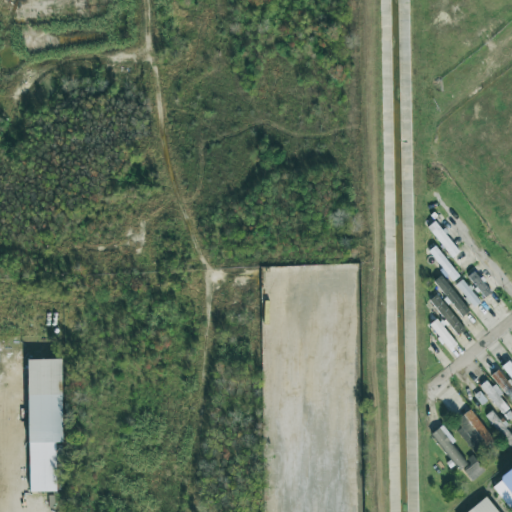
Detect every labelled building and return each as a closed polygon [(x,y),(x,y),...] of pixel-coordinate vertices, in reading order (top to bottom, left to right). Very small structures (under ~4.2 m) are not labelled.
[(459,252),(434,221),(426,227),(452,258),(459,252)] [(427,251),(451,282),(459,276),(435,245),(427,251)] [(467,276),(484,297),(491,292),(473,271),(467,276)] [(433,281),(462,317),(469,311),(440,275),(433,281)] [(479,303),(463,279),(455,284),(472,308),(479,303)] [(430,298),(455,336),(463,331),(439,293),(430,298)] [(449,350),(457,344),(436,319),(428,325),(449,350)] [(27,360),(29,492),(55,491),(55,443),(62,443),(61,359),(27,360)] [(501,366),(511,380),(511,363),(509,360),(501,366)] [(490,376),(511,402),(511,387),(498,370),(490,376)] [(479,385),(501,414),(509,409),(500,397),(501,396),(488,379),(479,385)] [(474,396),(481,405),(487,401),(479,391),(474,396)] [(473,454),(492,442),(472,409),(453,421),(473,454)] [(485,415),(509,445),(511,443),(511,434),(492,410),(485,415)] [(430,434),(457,470),(466,464),(451,444),(455,442),(442,425),(430,434)] [(464,471),(472,481),(484,471),(472,456),(467,460),(471,465),(464,471)] [(511,511),(511,467),(490,484),(511,511)] [(466,511),(498,511),(486,497),(466,511)]
